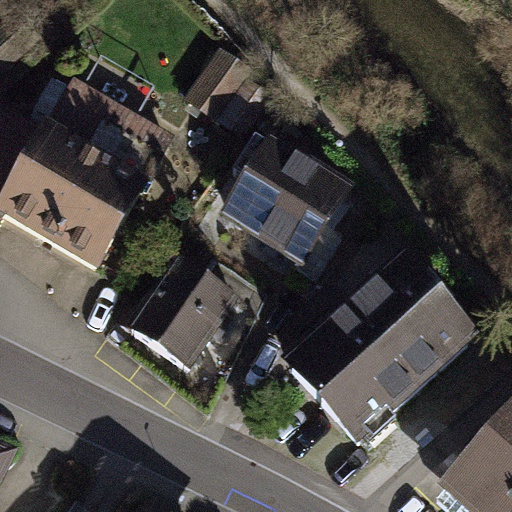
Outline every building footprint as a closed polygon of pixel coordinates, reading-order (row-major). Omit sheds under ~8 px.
[(220,56),(186,109),(243,145),(270,104),(242,86),(249,75),(220,56)] [(4,112),(0,115),(0,219),(104,278),(154,190),(180,149),(136,122),(153,94),(100,64),(82,96),(52,82),(27,123),(4,112)] [(355,199),(269,151),(222,230),(313,280),(355,199)] [(239,311),(165,263),(120,331),(195,379),(239,311)] [(409,270),(283,381),(361,469),(487,358),(409,270)] [(511,511),(511,436),(468,486),(445,511),(511,511)] [(0,511),(2,511),(22,467),(0,456),(0,511)]
